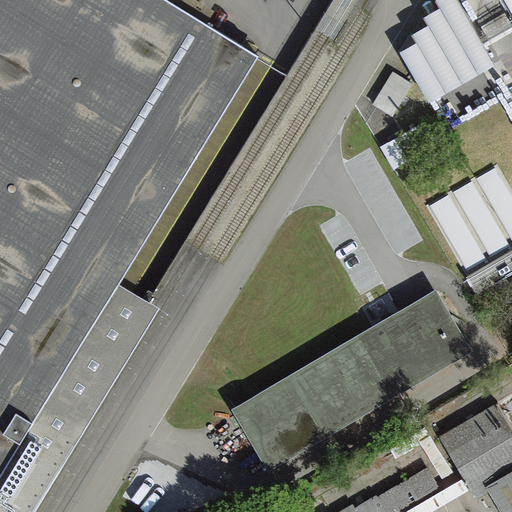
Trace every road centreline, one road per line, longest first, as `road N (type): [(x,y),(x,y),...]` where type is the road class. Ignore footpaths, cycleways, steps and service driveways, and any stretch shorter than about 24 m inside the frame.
road 1 (residential): [(85,511),(399,0)]
road 2 (unknown): [(141,420),(240,462),(315,459),(401,416),(497,352)]
